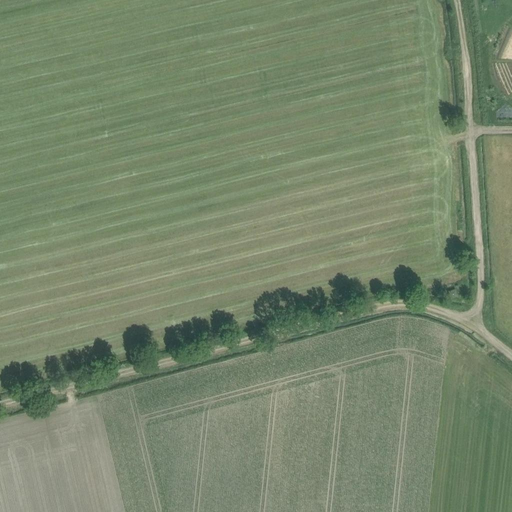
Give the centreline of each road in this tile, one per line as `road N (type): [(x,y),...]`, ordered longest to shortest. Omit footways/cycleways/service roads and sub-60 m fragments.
road 1 (track): [(0,407),(394,302),(442,308),(485,333)]
road 2 (track): [(463,0),(485,333),(511,355)]
